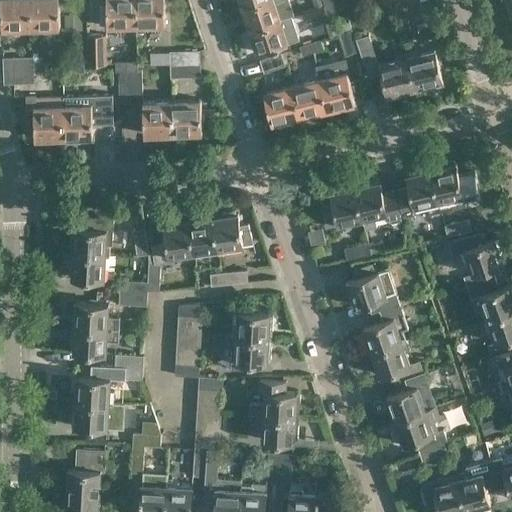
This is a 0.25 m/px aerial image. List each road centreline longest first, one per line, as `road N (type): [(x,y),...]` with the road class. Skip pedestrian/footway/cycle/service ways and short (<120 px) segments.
road 1 (residential): [(375,511),(257,164)]
road 2 (tertiary): [(14,511),(14,184)]
road 3 (residential): [(257,164),(495,107)]
road 4 (residential): [(14,184),(124,183),(257,164)]
road 5 (residential): [(257,164),(202,0)]
